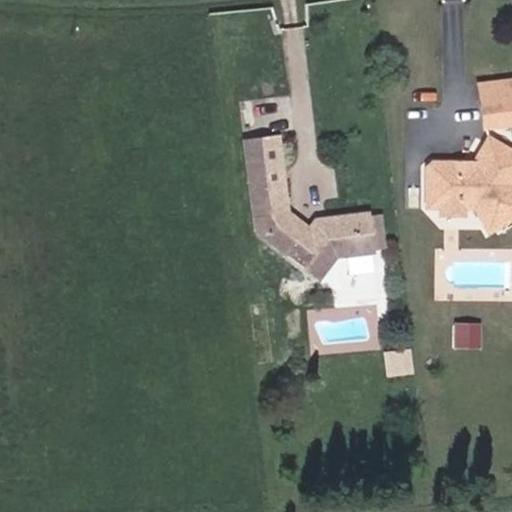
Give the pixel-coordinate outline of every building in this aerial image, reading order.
[(511,86),(479,91),(481,107),(511,103),(511,86)] [(511,103),(481,107),(484,134),(511,130),(511,103)] [(277,144),(244,148),(251,198),(283,194),(277,144)] [(474,218),(490,241),(511,227),(511,158),(491,144),(476,168),(468,180),(454,180),(451,168),(430,168),(425,177),(426,219),(441,218),(452,207),(461,207),(461,218),(474,218)] [(468,180),(476,168),(451,168),(454,180),(468,180)] [(285,218),(283,194),(251,198),(255,236),(266,244),(285,218)] [(441,228),(461,228),(461,218),(461,207),(452,207),(441,218),(441,228)] [(308,235),(285,218),(266,244),(318,284),(336,260),(374,261),(375,224),(332,222),(331,231),(312,230),(308,235)] [(318,222),(312,230),(331,231),(332,222),(318,222)] [(484,346),(486,321),(457,319),(455,344),(484,346)] [(389,349),(390,374),(415,372),(414,347),(389,349)]
